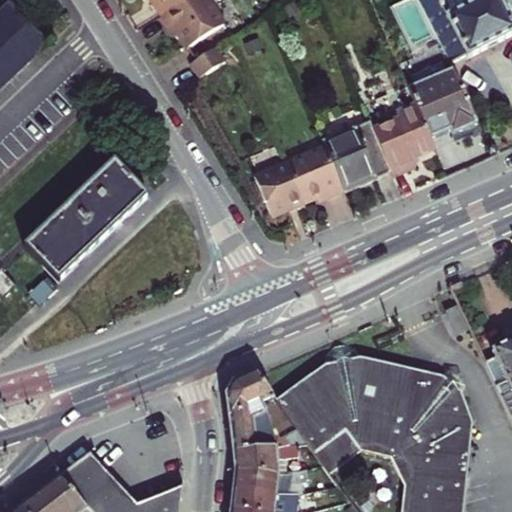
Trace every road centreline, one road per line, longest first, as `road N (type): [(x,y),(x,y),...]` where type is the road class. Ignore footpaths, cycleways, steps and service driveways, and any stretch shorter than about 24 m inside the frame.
road 1 (residential): [(263,294),(85,0)]
road 2 (secondary): [(249,342),(511,220)]
road 3 (secondary): [(511,186),(263,294)]
road 4 (residential): [(203,511),(206,420),(188,369)]
road 5 (secondary): [(54,420),(188,369)]
road 6 (secondary): [(263,294),(149,339)]
